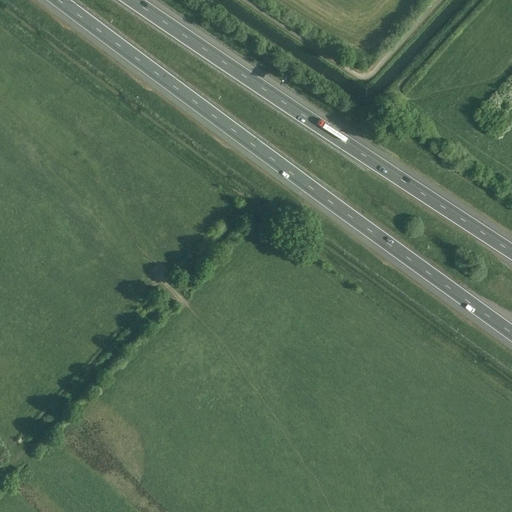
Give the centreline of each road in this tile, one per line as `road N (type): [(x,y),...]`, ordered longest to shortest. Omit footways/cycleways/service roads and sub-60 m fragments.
road 1 (motorway): [(55,0),(511,337)]
road 2 (motorway): [(511,253),(129,0)]
road 3 (track): [(0,479),(234,219)]
